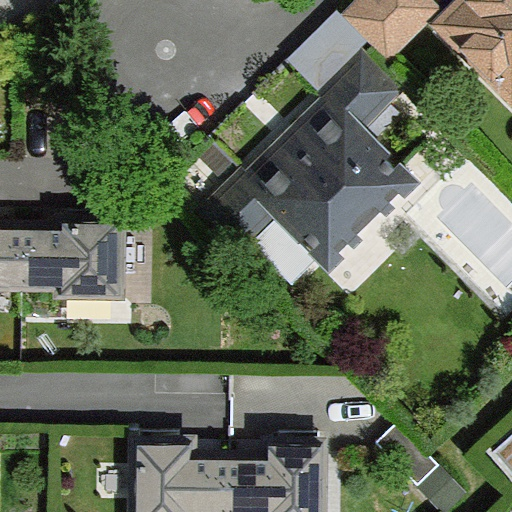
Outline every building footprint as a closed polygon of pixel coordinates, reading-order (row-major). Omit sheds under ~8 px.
[(389,55),(439,8),(430,0),(367,0),(351,15),(389,55)] [(511,0),(468,0),(443,24),(511,95),(511,0)] [(366,55),(205,212),(239,246),(278,208),(331,262),(416,180),(362,126),(400,89),(366,55)] [(25,226),(25,288),(62,288),(62,295),(123,296),(124,219),(62,219),(62,227),(25,226)] [(0,287),(25,288),(25,226),(0,225),(0,287)] [(401,421),(379,442),(420,486),(442,465),(401,421)] [(235,511),(236,454),(200,454),(200,438),(141,437),(139,511),(235,511)] [(511,437),(494,452),(511,472),(511,437)] [(277,455),(236,454),(235,511),(329,511),(331,441),(277,440),(277,455)]
